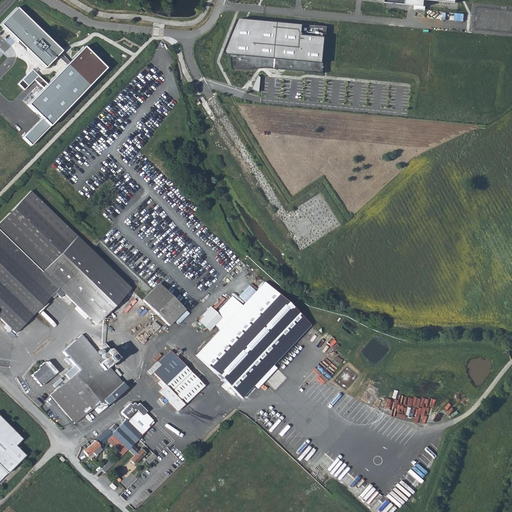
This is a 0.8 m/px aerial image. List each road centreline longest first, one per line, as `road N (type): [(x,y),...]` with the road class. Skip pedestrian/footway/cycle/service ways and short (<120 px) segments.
road 1 (unclassified): [(220,0),(207,27),(186,35),(94,25),(46,0)]
road 2 (unclassified): [(511,359),(470,411),(444,423),(403,421),(357,401)]
